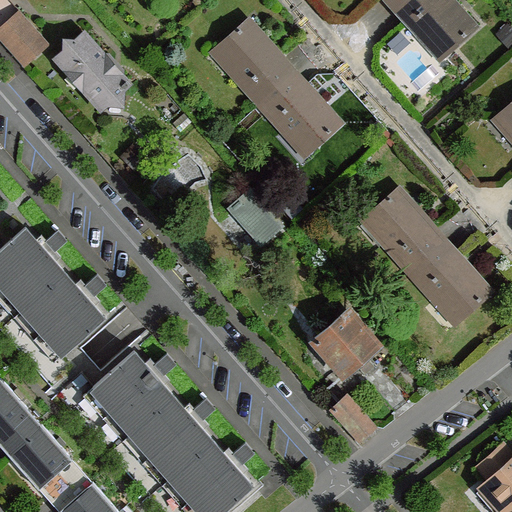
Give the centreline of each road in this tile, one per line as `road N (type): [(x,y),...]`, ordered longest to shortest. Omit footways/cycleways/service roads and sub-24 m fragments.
road 1 (residential): [(341,479),(0,93)]
road 2 (residential): [(293,0),(511,244)]
road 3 (residential): [(341,479),(511,347)]
